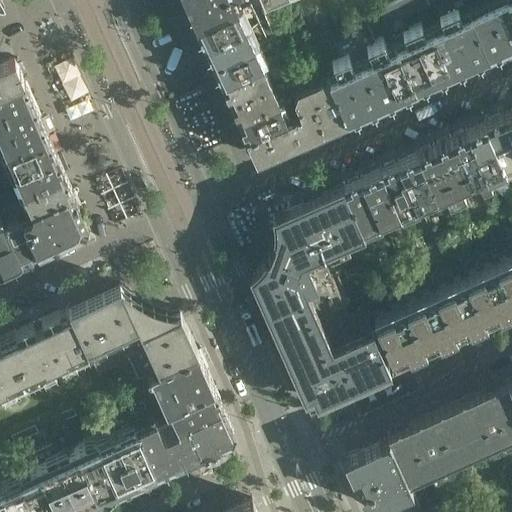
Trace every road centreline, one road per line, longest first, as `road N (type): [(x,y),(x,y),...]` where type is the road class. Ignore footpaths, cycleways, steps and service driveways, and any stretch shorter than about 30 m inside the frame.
road 1 (residential): [(178,219),(511,71)]
road 2 (tertiary): [(282,449),(178,219)]
road 3 (residential): [(511,346),(337,434),(282,449)]
road 4 (tertiary): [(178,219),(82,0)]
road 5 (residential): [(0,296),(178,219)]
road 6 (residential): [(282,449),(148,511)]
